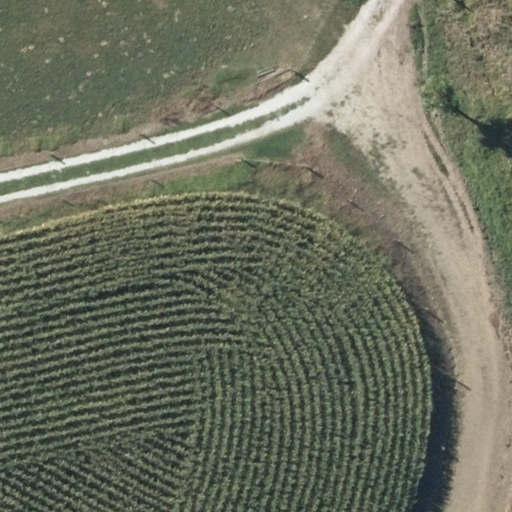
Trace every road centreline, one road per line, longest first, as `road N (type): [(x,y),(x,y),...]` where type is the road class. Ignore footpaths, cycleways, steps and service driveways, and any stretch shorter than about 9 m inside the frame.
road 1 (track): [(339,72),(435,209),(487,353),(473,511)]
road 2 (track): [(400,0),(353,60),(286,117),(120,169),(0,193)]
